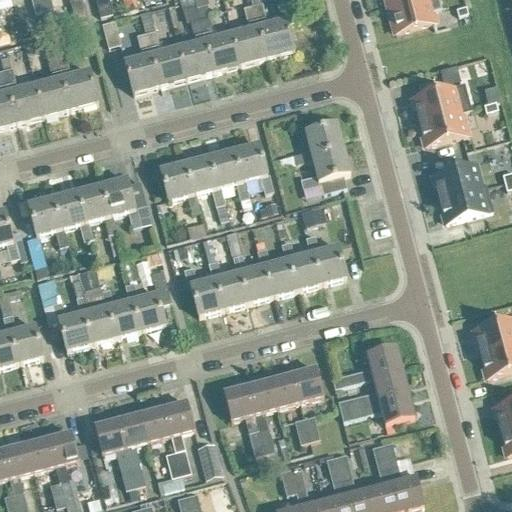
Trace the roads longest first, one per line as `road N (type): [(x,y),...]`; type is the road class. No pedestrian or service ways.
road 1 (residential): [(0,418),(422,305)]
road 2 (residential): [(0,174),(361,80)]
road 3 (residential): [(422,305),(361,80)]
road 4 (residential): [(479,511),(422,305)]
